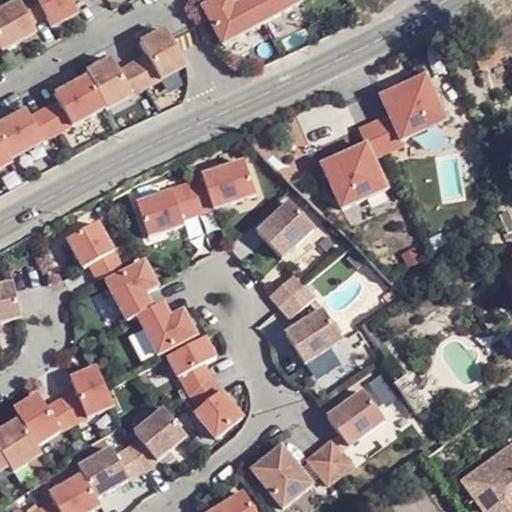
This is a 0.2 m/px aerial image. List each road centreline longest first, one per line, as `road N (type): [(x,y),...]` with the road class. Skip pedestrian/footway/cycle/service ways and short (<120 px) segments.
road 1 (residential): [(151,511),(262,429),(275,409),(224,301)]
road 2 (residential): [(0,224),(221,107)]
road 3 (residential): [(221,107),(440,0)]
road 4 (residential): [(157,0),(0,86)]
road 5 (residential): [(221,107),(166,0)]
